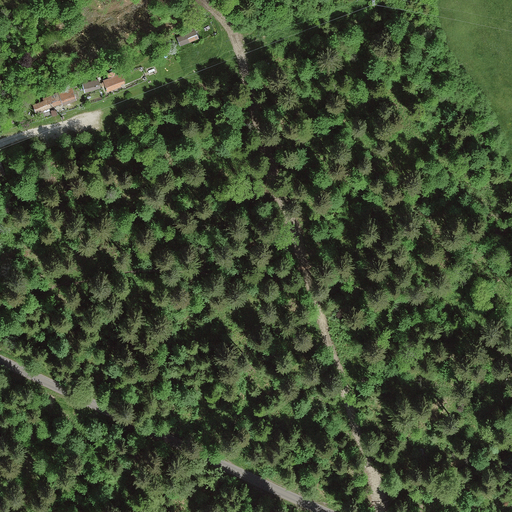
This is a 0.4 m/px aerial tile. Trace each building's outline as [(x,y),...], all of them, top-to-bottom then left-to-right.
[(195,30),(177,38),(180,46),(199,39),(195,30)] [(107,79),(103,80),(107,92),(121,87),(120,86),(125,84),(121,73),(116,75),(114,72),(106,75),(107,79)] [(98,79),(82,84),(85,93),(100,88),(98,79)] [(58,92),(63,105),(63,106),(77,101),(72,87),(58,92)] [(44,101),(33,105),(36,115),(63,105),(58,92),(42,98),(44,101)]
